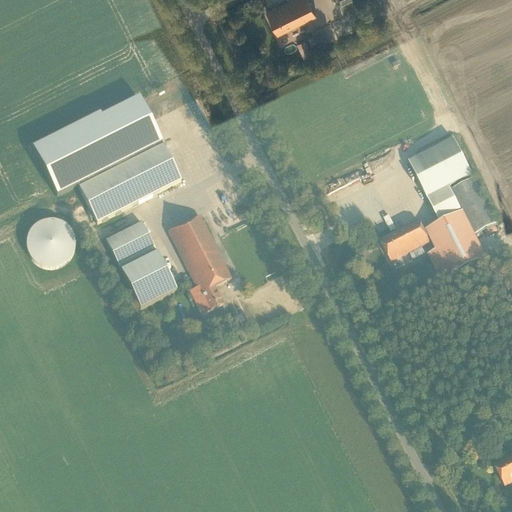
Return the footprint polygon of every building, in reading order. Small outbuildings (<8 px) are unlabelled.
[(293,0),(266,13),(276,35),(315,16),(306,0),(293,0)] [(311,34),(319,49),(326,45),(319,30),(311,34)] [(310,55),(304,42),(296,46),(302,59),(310,55)] [(140,100),(35,153),(57,196),(161,143),(140,100)] [(450,189),(466,181),(473,178),(455,141),(410,164),(428,200),(439,224),(461,212),(450,189)] [(163,147),(79,190),(97,225),(181,183),(163,147)] [(462,210),(475,236),(497,225),(475,180),(452,192),(462,210)] [(217,209),(225,204),(222,199),(214,204),(217,209)] [(475,236),(463,213),(426,232),(436,252),(428,256),(442,283),(487,260),(475,236)] [(389,216),(384,218),(390,232),(396,229),(389,216)] [(200,218),(168,234),(196,290),(197,292),(203,303),(196,307),(202,318),(208,314),(223,306),(215,288),(232,281),(200,218)] [(27,249),(28,253),(29,257),(32,261),(34,264),(38,266),(41,268),(45,270),(50,270),(54,270),(58,269),(62,268),(65,265),(69,262),(71,259),(73,255),(74,251),(75,247),(75,243),(74,239),(72,235),(70,231),(67,228),(64,226),(60,224),(56,222),(52,222),(48,222),(44,223),(40,224),(36,227),(33,230),(31,233),(29,237),(27,241),(27,245),(27,249)] [(381,241),(392,263),(430,243),(419,222),(381,241)] [(105,242),(121,273),(157,255),(141,224),(105,242)] [(157,255),(121,273),(140,311),(176,293),(157,255)] [(511,456),(495,465),(506,487),(511,483),(511,456)]
